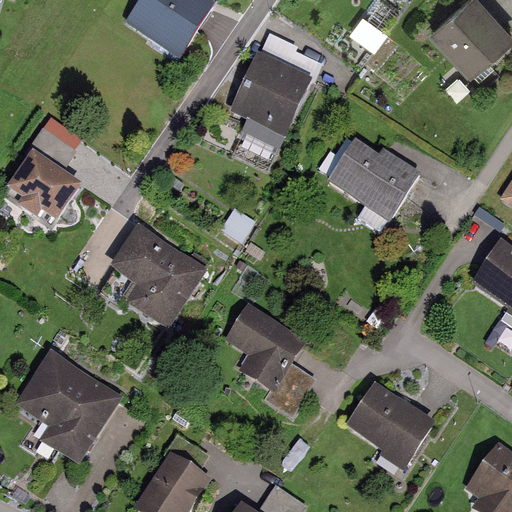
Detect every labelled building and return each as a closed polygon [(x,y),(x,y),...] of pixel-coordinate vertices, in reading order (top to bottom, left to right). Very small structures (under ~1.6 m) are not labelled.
[(222,11),(207,0),(147,0),(132,22),(185,61),(222,11)] [(511,39),(511,38),(477,0),(468,0),(434,31),(467,67),(482,55),(488,62),(511,39)] [(387,35),(375,25),(362,42),(374,51),(387,35)] [(311,85),(258,60),(233,113),(251,121),(246,132),(281,149),(311,85)] [(82,156),(45,131),(25,159),(33,165),(10,198),(59,231),(88,189),(68,176),(82,156)] [(384,161),(362,146),(337,183),(395,224),(426,179),(389,153),(384,161)] [(238,210),(226,230),(246,242),(258,222),(238,210)] [(214,274),(141,231),(115,274),(142,289),(130,309),(176,337),(214,274)] [(511,247),(510,246),(484,284),(511,302),(511,247)] [(309,346),(253,311),(231,346),(251,359),(244,370),(277,391),(269,405),(298,423),(320,387),(294,371),(309,346)] [(130,404),(60,356),(23,410),(58,433),(49,446),(89,473),(104,450),(100,447),(130,404)] [(441,431),(383,387),(353,427),(411,471),(441,431)] [(208,460),(179,441),(167,458),(173,461),(142,508),(147,511),(189,511),(208,483),(197,476),(208,460)] [(511,511),(511,456),(503,450),(471,495),(485,504),(478,511),(511,511)] [(265,511),(304,511),(306,509),(279,492),(265,511)]
